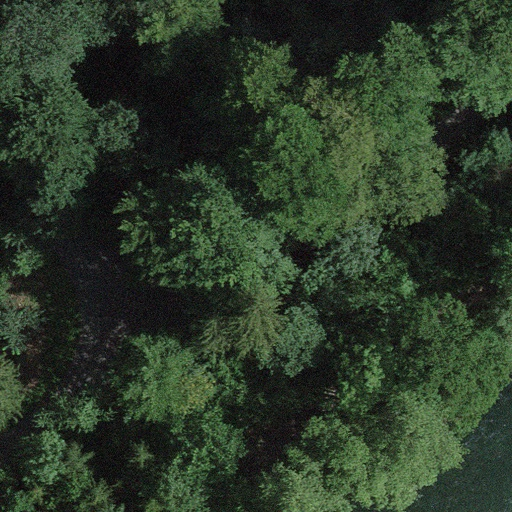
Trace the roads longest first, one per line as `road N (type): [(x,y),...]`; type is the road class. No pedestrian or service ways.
road 1 (track): [(511,93),(340,217),(155,324)]
road 2 (unknown): [(269,446),(511,278)]
road 3 (unclassified): [(155,324),(0,149)]
road 4 (track): [(155,324),(0,461)]
